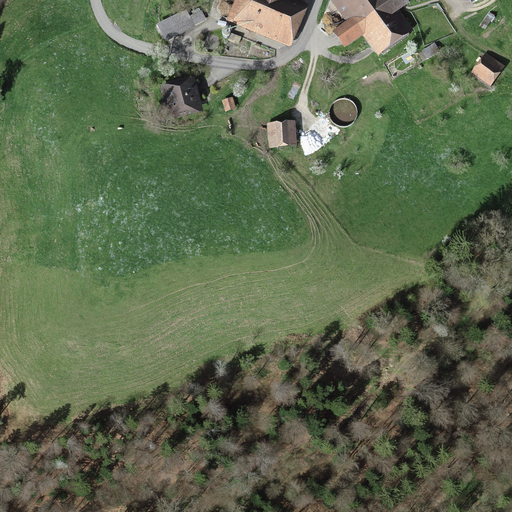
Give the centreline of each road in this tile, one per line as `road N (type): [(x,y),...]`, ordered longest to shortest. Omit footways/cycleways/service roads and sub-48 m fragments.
road 1 (track): [(511,172),(497,268),(479,303),(413,353),(350,419),(145,511)]
road 2 (unclassified): [(95,0),(108,27),(130,43),(257,65),(291,53),(319,0)]
